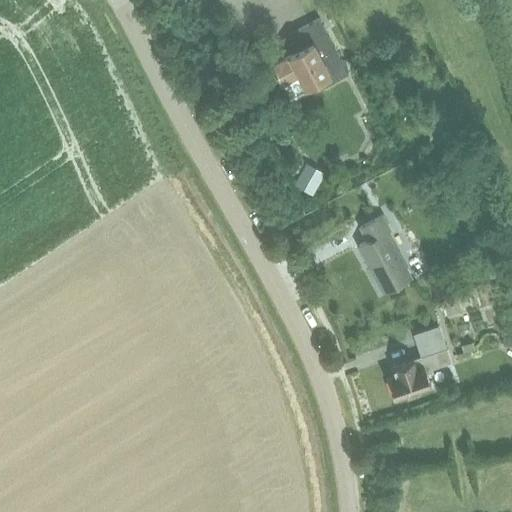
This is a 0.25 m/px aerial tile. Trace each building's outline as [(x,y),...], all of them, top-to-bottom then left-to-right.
[(372,12),(388,5),(385,0),(374,0),(368,3),(372,12)] [(353,43),(371,37),(363,17),(346,23),(353,43)] [(332,80),(347,72),(318,18),(296,29),(302,39),(292,44),(296,50),(270,64),(279,82),(297,72),(304,85),(313,80),(317,88),(332,81),(332,80)] [(434,57),(458,46),(449,25),(425,35),(434,57)] [(394,52),(410,45),(405,34),(390,41),(394,52)] [(437,65),(453,84),(472,68),(455,49),(437,65)] [(307,166),(295,186),(311,195),(323,175),(307,166)] [(382,290),(409,276),(385,231),(389,228),(381,214),(358,226),(366,240),(357,244),(382,290)] [(428,366),(448,359),(437,325),(413,333),(421,356),(392,365),(395,374),(387,377),(394,396),(430,385),(425,371),(429,369),(428,366)] [(511,339),(511,336),(502,336),(501,345),(511,346),(511,339)] [(469,340),(459,343),(462,350),(472,347),(469,340)]
